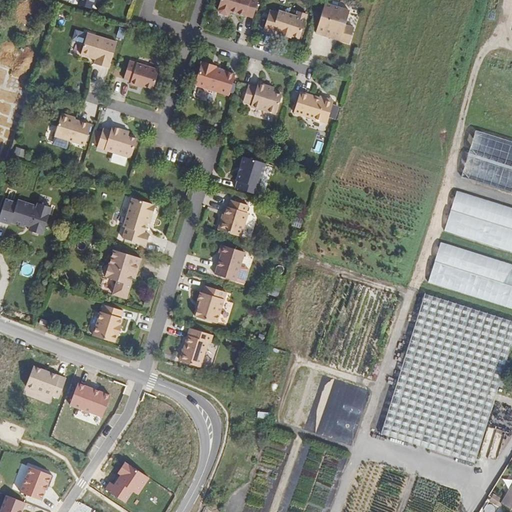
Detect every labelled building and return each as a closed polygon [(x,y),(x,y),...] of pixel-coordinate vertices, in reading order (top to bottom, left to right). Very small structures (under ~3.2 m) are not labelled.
[(234,9),(236,0),(220,0),(219,7),(220,7),(220,10),(221,12),(227,14),(229,13),(230,10),(231,11),(232,8),(234,9)] [(254,16),(258,0),(236,0),(234,9),(238,10),(237,13),(245,15),(246,14),(254,16)] [(345,26),(349,11),(324,4),(315,34),(331,39),(332,35),(338,37),(337,41),(349,44),(354,29),(345,26)] [(300,37),(308,13),(298,10),(296,15),(278,10),(278,12),(270,10),(264,29),(272,31),(273,29),(281,31),(280,34),(290,37),(291,35),(300,37)] [(122,37),(125,28),(117,25),(114,35),(122,37)] [(108,69),(116,42),(86,33),(79,55),(95,60),(93,64),(108,69)] [(209,88),(216,67),(214,67),(209,66),(210,63),(201,60),(194,83),(209,88)] [(151,89),(157,70),(128,61),(122,79),(130,82),(135,83),(134,84),(151,89)] [(227,94),(234,73),(216,67),(209,88),(227,94)] [(0,136),(5,138),(24,79),(0,71),(0,136)] [(275,112),(280,92),(275,91),(268,88),(269,84),(260,81),(259,86),(250,84),(245,100),(253,103),(253,105),(275,112)] [(329,121),(335,101),(320,96),(301,90),(295,110),(329,121)] [(278,113),(285,93),(280,92),(275,112),(278,113)] [(83,146),(90,126),(73,121),(68,119),(68,117),(62,115),(60,117),(53,137),(83,146)] [(129,160),(135,140),(126,138),(119,135),(120,131),(111,128),(109,132),(102,130),(96,149),(129,160)] [(201,137),(203,130),(197,128),(195,135),(201,137)] [(511,144),(473,132),(459,179),(511,195),(511,144)] [(23,157),(25,150),(15,146),(13,153),(23,157)] [(249,195),(259,164),(242,158),(235,182),(236,183),(234,190),(249,195)] [(258,189),(265,166),(259,164),(249,195),(258,198),(260,190),(258,189)] [(511,211),(497,206),(457,194),(454,193),(442,233),(445,234),(491,249),(511,254),(511,211)] [(38,232),(47,205),(33,201),(32,204),(13,198),(12,202),(0,198),(0,199),(0,221),(6,224),(7,221),(20,225),(21,222),(26,224),(25,228),(38,232)] [(146,224),(148,217),(150,218),(153,208),(150,205),(131,199),(122,228),(125,229),(121,239),(145,247),(148,236),(143,234),(146,224)] [(236,238),(245,207),(230,202),(228,209),(226,208),(224,216),(222,222),(220,222),(217,231),(236,238)] [(239,239),(247,215),(245,214),(247,208),(245,207),(236,238),(239,239)] [(299,231),(302,221),(294,218),(291,228),(299,231)] [(72,243),(74,237),(68,235),(66,242),(72,243)] [(511,267),(501,265),(442,246),(438,245),(426,285),(429,286),(511,311),(511,267)] [(136,273),(140,259),(113,250),(108,265),(103,267),(101,273),(104,278),(116,281),(111,294),(125,299),(131,279),(133,272),(136,273)] [(225,272),(231,253),(222,251),(220,258),(222,259),(216,280),(222,282),(225,272)] [(237,286),(246,257),(231,253),(225,272),(222,282),(237,286)] [(209,326),(218,295),(203,290),(201,297),(198,296),(195,305),(198,306),(196,313),(193,321),(209,326)] [(215,328),(225,297),(218,295),(209,326),(215,328)] [(380,436),(383,437),(387,439),(473,465),(486,423),(492,404),(511,339),(511,324),(463,309),(425,298),(423,297),(409,343),(380,436)] [(122,320),(121,319),(123,313),(104,307),(102,313),(101,313),(93,337),(114,344),(116,336),(119,337),(122,328),(120,328),(122,320)] [(45,329),(47,321),(40,319),(37,326),(45,329)] [(196,370),(207,333),(191,328),(179,364),(196,370)] [(200,371),(208,342),(211,343),(213,335),(207,333),(196,370),(200,371)] [(68,377),(35,365),(27,386),(61,398),(68,377)] [(110,394),(78,382),(70,404),(102,416),(110,394)] [(490,452),(497,454),(504,431),(497,429),(490,452)] [(149,478),(125,462),(117,473),(120,476),(114,485),(108,483),(105,488),(127,503),(134,491),(138,494),(149,478)] [(55,475),(31,466),(21,491),(43,499),(48,485),(50,486),(55,475)] [(22,511),(27,501),(7,494),(0,511),(22,511)]
